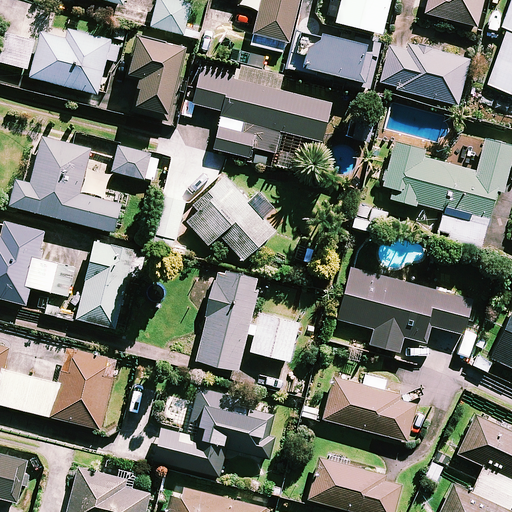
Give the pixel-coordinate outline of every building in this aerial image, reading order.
[(124,0),(85,0),(122,9),(124,0)] [(191,7),(161,0),(158,0),(151,30),(196,42),(198,35),(185,31),(191,7)] [(243,0),(241,9),(259,14),(250,48),(285,57),(298,0),(243,0)] [(340,0),(333,30),(379,42),(389,0),(340,0)] [(483,0),(429,0),(425,18),(475,31),(483,0)] [(488,86),(511,94),(511,0),(503,28),(508,30),(488,86)] [(120,47),(67,34),(65,43),(41,37),(30,82),(97,98),(105,63),(115,65),(120,47)] [(34,41),(13,36),(6,68),(26,72),(34,41)] [(370,92),(381,46),(355,40),(352,51),(294,36),(285,71),(370,92)] [(182,55),(135,44),(126,81),(139,85),(132,113),(166,122),(182,55)] [(468,64),(391,44),(379,89),(456,109),(468,64)] [(331,108),(202,74),(193,108),(221,115),(220,120),(243,126),(241,135),(219,129),(213,152),(248,162),(251,150),(274,157),(280,135),(321,146),(331,108)] [(511,158),(511,151),(459,138),(450,168),(421,160),(422,156),(393,148),(382,190),(394,193),(391,204),(414,210),(415,207),(443,214),(436,240),(480,252),(495,194),(502,196),(511,158)] [(89,153),(40,141),(29,187),(16,184),(9,210),(113,236),(120,208),(79,198),(89,153)] [(158,160),(117,149),(111,174),(152,185),(158,160)] [(247,204),(223,179),(192,210),(198,216),(187,227),(208,248),(218,238),(243,264),(274,234),(262,222),(272,212),(256,196),(247,204)] [(185,205),(162,198),(148,248),(171,254),(185,205)] [(357,205),(351,232),(372,237),(374,226),(385,229),(389,211),(357,205)] [(93,245),(84,284),(72,282),(75,269),(41,261),(43,252),(40,252),(43,236),(11,229),(12,222),(4,221),(0,238),(0,302),(26,308),(30,291),(49,295),(45,316),(115,332),(133,254),(93,245)] [(471,304),(350,272),(337,323),(374,332),(370,349),(398,357),(403,340),(425,346),(429,330),(462,338),(471,304)] [(258,283),(216,273),(212,288),(206,286),(199,313),(207,315),(196,366),(237,376),(258,283)] [(511,312),(490,361),(511,371),(511,312)] [(298,327),(259,317),(249,356),(288,365),(298,327)] [(3,372),(8,352),(0,349),(0,407),(99,433),(117,364),(70,351),(61,387),(3,372)] [(385,382),(363,377),(360,388),(334,381),(323,422),(405,445),(415,409),(380,399),(385,382)] [(233,401),(196,391),(184,436),(162,430),(153,464),(217,481),(225,452),(268,463),(274,441),(268,439),(273,418),(231,407),(233,401)] [(511,511),(511,434),(477,418),(459,458),(483,470),(471,496),(453,488),(441,511),(511,511)] [(27,457),(0,449),(0,494),(16,498),(27,457)] [(436,485),(449,458),(435,451),(423,479),(436,485)] [(394,511),(402,484),(320,461),(308,503),(341,511),(394,511)] [(129,483),(76,470),(65,511),(143,511),(148,496),(127,491),(129,483)] [(264,511),(265,511),(172,489),(166,511),(264,511)]
